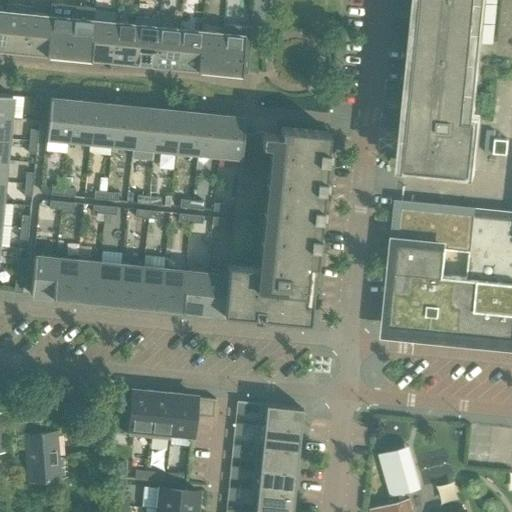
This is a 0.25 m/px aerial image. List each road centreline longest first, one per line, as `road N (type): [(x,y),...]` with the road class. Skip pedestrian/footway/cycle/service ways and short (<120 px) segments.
road 1 (residential): [(347,340),(0,308)]
road 2 (residential): [(0,362),(344,395)]
road 3 (residential): [(347,340),(382,0)]
road 4 (residential): [(344,395),(511,412)]
road 5 (residential): [(511,355),(347,340)]
